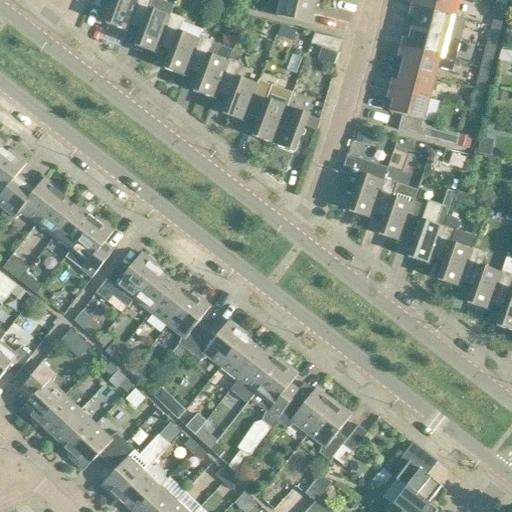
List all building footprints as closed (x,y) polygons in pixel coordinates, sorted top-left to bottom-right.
[(94,0),(92,4),(100,7),(102,3),(112,7),(110,11),(105,24),(127,32),(132,20),(131,19),(138,0),(94,0)] [(138,0),(131,19),(132,20),(143,24),(135,46),(156,54),(159,47),(161,42),(171,14),(170,14),(173,6),(157,0),(138,0)] [(280,0),(277,17),(310,25),(316,4),(299,0),(280,0)] [(412,0),(411,6),(451,16),(455,0),(412,0)] [(505,8),(507,0),(498,0),(497,6),(505,8)] [(415,17),(412,28),(459,41),(464,20),(451,16),(411,6),(409,15),(415,17)] [(497,6),(492,27),(500,29),(505,8),(497,6)] [(171,14),(161,42),(172,46),(171,51),(164,69),(185,77),(186,77),(189,70),(190,65),(190,64),(200,37),(202,30),(182,23),(184,19),(171,14)] [(280,27),(276,38),(292,43),(295,33),(280,27)] [(494,50),(500,29),(492,27),(486,48),(494,50)] [(403,38),(400,48),(453,62),(459,41),(412,28),(409,40),(403,38)] [(322,48),(338,54),(339,54),(343,41),(314,34),(311,44),(322,48)] [(200,37),(190,64),(190,65),(201,69),(200,74),(193,92),(214,100),(215,100),(218,92),(220,87),(219,87),(228,63),(208,55),(213,43),(213,42),(200,37)] [(322,48),(317,60),(334,66),(338,54),(322,48)] [(404,58),(401,70),(434,79),(437,68),(451,72),(453,62),(400,48),(398,57),(404,58)] [(486,48),(481,69),(489,71),(494,50),(486,48)] [(228,63),(219,87),(220,87),(231,92),(229,97),(222,114),(244,122),(244,123),(247,115),(249,110),(248,110),(258,85),(257,85),(237,78),(242,65),(238,63),(229,59),(228,63)] [(483,92),(489,71),(481,69),(477,84),(475,90),(483,92)] [(392,80),(389,89),(429,100),(434,79),(401,70),(398,82),(392,80)] [(258,85),(248,110),(249,110),(260,114),(258,119),(252,137),(273,145),(287,108),(292,94),(258,82),(257,85),(258,85)] [(423,121),(429,100),(389,89),(387,99),(393,100),(390,112),(402,116),(398,131),(456,146),(459,135),(427,127),(428,123),(423,121)] [(478,113),(483,92),(475,90),(469,111),(478,113)] [(496,92),(494,102),(506,104),(508,95),(496,92)] [(287,108),(273,145),(295,153),(304,127),(317,131),(320,120),(308,116),(287,108)] [(359,128),(355,141),(376,146),(380,133),(371,131),(359,128)] [(460,136),(457,146),(468,149),(471,139),(460,136)] [(479,138),(476,153),(488,156),(491,140),(479,138)] [(6,153),(0,161),(0,207),(4,211),(22,189),(27,183),(18,176),(26,164),(8,150),(6,153)] [(354,195),(349,212),(370,219),(374,208),(384,180),(388,168),(347,155),(336,189),(354,195)] [(22,189),(4,211),(15,219),(22,214),(36,225),(59,195),(60,195),(62,192),(44,178),(36,190),(27,183),(22,189)] [(404,231),(413,203),(417,191),(397,184),(384,180),(374,208),(375,208),(386,212),(378,235),(400,242),(404,231)] [(413,203),(404,231),(416,235),(408,258),(429,265),(433,254),(443,226),(446,216),(454,192),(446,191),(440,206),(428,202),(426,207),(413,203)] [(59,195),(36,225),(53,238),(77,208),(60,195),(59,195)] [(53,238),(70,251),(94,220),(77,208),(53,238)] [(463,276),(472,248),(476,237),(455,230),(458,221),(446,216),(443,226),(433,254),(434,254),(445,258),(437,281),(459,288),(463,277),(463,276)] [(94,220),(70,251),(84,262),(81,270),(92,279),(110,256),(114,250),(105,243),(114,232),(96,218),(94,220)] [(463,276),(463,277),(475,281),(467,304),(488,311),(489,311),(493,300),(492,299),(501,274),(481,267),(485,253),(472,248),(463,276)] [(108,278),(96,294),(107,303),(112,297),(127,308),(133,300),(157,270),(159,267),(141,253),(128,271),(119,264),(108,278)] [(20,281),(26,274),(29,269),(12,256),(3,268),(20,281)] [(157,270),(133,300),(150,313),(174,283),(157,270)] [(504,303),(496,326),(511,331),(511,274),(502,271),(501,274),(492,299),(493,300),(504,303)] [(0,285),(10,294),(16,286),(0,273),(0,285)] [(43,286),(26,274),(20,281),(36,294),(43,286)] [(174,283),(150,313),(167,327),(193,293),(191,296),(174,283)] [(25,293),(16,286),(10,294),(19,301),(25,293)] [(193,293),(167,327),(181,337),(178,345),(172,353),(183,361),(189,354),(206,331),(197,324),(211,307),(193,293)] [(60,304),(57,308),(64,314),(70,306),(66,303),(60,304)] [(82,312),(74,322),(80,327),(88,317),(82,312)] [(206,331),(189,354),(200,362),(206,357),(220,368),(244,337),(245,338),(247,335),(246,334),(229,321),(215,338),(206,331)] [(244,337),(220,368),(238,381),(261,351),(245,338),(244,337)] [(0,343),(0,378),(5,372),(14,379),(32,357),(21,348),(13,354),(0,343)] [(113,344),(106,351),(114,359),(121,352),(113,344)] [(234,385),(230,390),(247,404),(250,401),(255,394),(278,364),(278,363),(261,351),(238,381),(234,385)] [(121,352),(114,359),(123,367),(130,360),(121,352)] [(256,422),(237,448),(241,450),(249,456),(276,421),(294,399),(300,390),(291,384),(298,375),(280,361),(278,363),(278,364),(255,394),(269,405),(265,413),(263,419),(256,422)] [(35,396),(20,411),(36,427),(39,424),(38,424),(65,396),(52,384),(56,377),(42,363),(25,385),(24,386),(35,396)] [(112,379),(118,372),(110,364),(103,371),(112,379)] [(112,379),(109,382),(116,389),(120,386),(126,379),(118,372),(112,379)] [(161,388),(153,396),(160,403),(164,398),(164,391),(161,388)] [(276,421),(287,429),(294,424),(308,435),(333,402),(316,389),(303,406),(294,399),(276,421)] [(65,396),(38,424),(39,424),(54,439),(80,411),(65,396)] [(329,462),(342,446),(347,440),(338,433),(351,416),(333,402),(308,435),(322,446),(318,454),(329,462)] [(80,411),(54,439),(69,453),(70,454),(96,426),(80,411)] [(198,414),(186,427),(194,435),(202,427),(206,421),(198,414)] [(69,453),(67,456),(84,471),(98,456),(106,464),(126,443),(116,434),(109,438),(96,426),(70,454),(69,453)] [(347,440),(342,446),(352,453),(355,449),(368,433),(367,433),(358,426),(347,440)] [(202,427),(194,435),(204,444),(211,436),(202,427)] [(115,471),(100,487),(116,502),(117,503),(119,500),(118,500),(151,465),(170,446),(169,445),(164,440),(159,435),(139,456),(136,452),(134,450),(126,443),(106,464),(115,471)] [(192,454),(198,447),(190,440),(184,447),(192,454)] [(215,443),(210,450),(219,458),(225,452),(215,443)] [(409,463),(396,480),(428,504),(441,487),(427,476),(438,462),(413,443),(402,457),(409,463)] [(207,456),(198,447),(192,454),(201,463),(207,456)] [(317,459),(314,463),(316,468),(321,469),(324,465),(322,460),(317,459)] [(151,465),(118,500),(119,500),(131,511),(136,511),(161,487),(167,480),(165,478),(165,474),(157,466),(153,467),(151,465)] [(253,465),(242,468),(246,478),(256,475),(253,465)] [(223,484),(230,477),(222,469),(215,476),(223,484)] [(320,474),(305,494),(315,502),(317,500),(318,501),(332,483),(320,474)] [(238,484),(230,477),(223,484),(231,491),(238,484)] [(396,480),(382,497),(401,511),(437,511),(438,511),(428,504),(396,480)] [(161,487),(136,511),(166,511),(176,502),(161,487)] [(315,502),(307,511),(308,511),(333,511),(318,501),(317,500),(315,502)] [(187,511),(176,502),(166,511),(187,511)]
